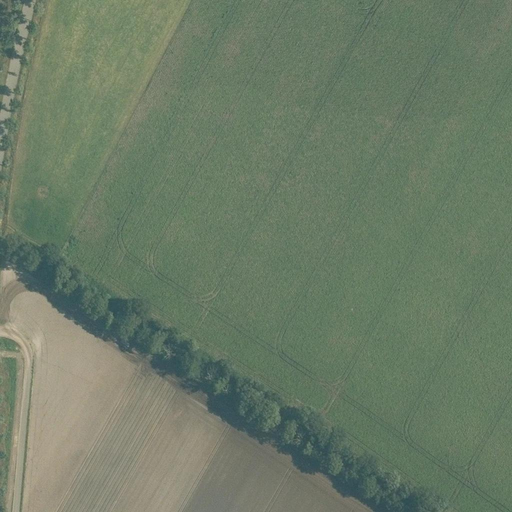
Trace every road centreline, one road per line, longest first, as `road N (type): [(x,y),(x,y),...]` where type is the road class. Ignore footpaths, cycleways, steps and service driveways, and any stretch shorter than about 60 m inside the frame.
road 1 (unclassified): [(15,511),(28,351),(24,339),(0,330)]
road 2 (unclassified): [(0,143),(31,0)]
